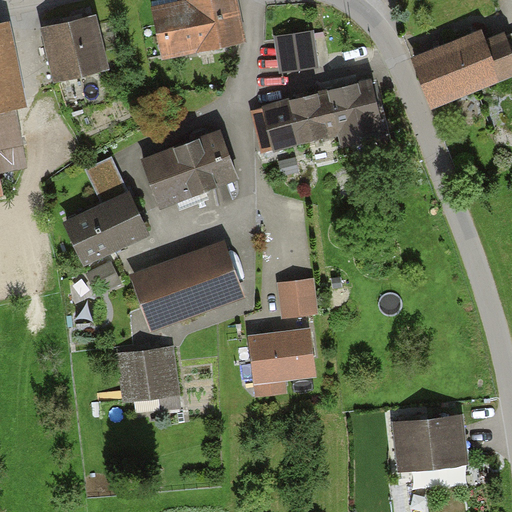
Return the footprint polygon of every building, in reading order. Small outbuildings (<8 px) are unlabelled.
[(235,0),(211,0),(148,13),(159,65),(245,48),(235,0)] [(95,17),(39,31),(52,87),(108,73),(95,17)] [(0,113),(22,110),(5,24),(0,25),(0,113)] [(412,59),(433,114),(511,83),(511,46),(507,34),(480,44),(476,34),(412,59)] [(278,70),(318,67),(316,35),(275,37),(278,70)] [(385,130),(371,74),(259,103),(269,144),(323,131),(327,145),(385,130)] [(90,80),(61,89),(70,118),(99,109),(90,80)] [(17,112),(0,115),(0,201),(6,200),(1,175),(29,169),(17,112)] [(220,133),(141,165),(161,215),(240,183),(220,133)] [(81,270),(148,238),(127,196),(61,228),(81,270)] [(149,334),(241,298),(220,245),(128,282),(149,334)] [(101,298),(121,285),(109,266),(89,279),(101,298)] [(279,284),(282,323),(319,321),(317,281),(279,284)] [(178,351),(110,352),(111,401),(179,399),(178,351)] [(254,359),(256,388),(322,385),(320,356),(254,359)] [(467,420),(395,425),(399,476),(470,471),(467,420)]
